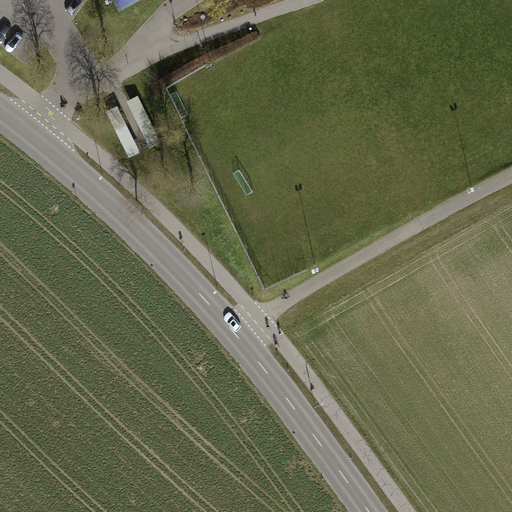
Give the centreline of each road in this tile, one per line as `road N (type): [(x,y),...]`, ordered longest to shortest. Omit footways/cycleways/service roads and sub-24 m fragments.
road 1 (tertiary): [(0,111),(160,250),(239,335),(370,511)]
road 2 (track): [(511,177),(294,296),(239,335)]
